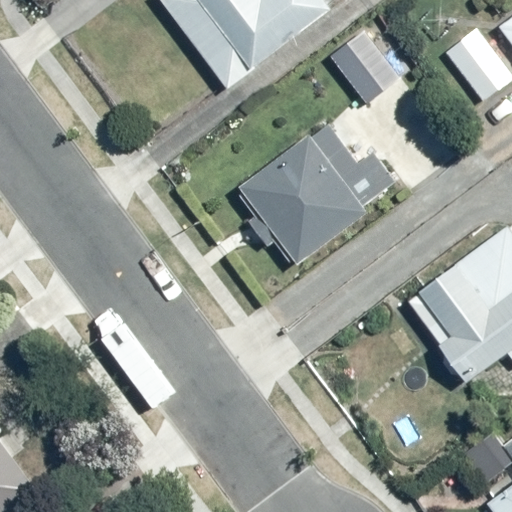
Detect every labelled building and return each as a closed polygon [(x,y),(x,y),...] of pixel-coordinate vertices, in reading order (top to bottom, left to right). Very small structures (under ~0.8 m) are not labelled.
[(162,0),(230,88),(334,7),(343,0),(162,0)] [(511,38),(511,16),(502,25),(511,38)] [(511,79),(511,73),(479,27),(447,50),(483,100),(511,79)] [(303,263),(381,198),(390,209),(456,154),(430,123),(396,83),(404,76),(364,28),(331,56),(360,91),(242,191),(303,263)] [(507,355),(511,361),(511,222),(410,300),(472,382),(507,355)] [(0,511),(5,511),(40,488),(0,431),(0,511)] [(511,511),(511,481),(486,501),(493,511),(511,511)]
